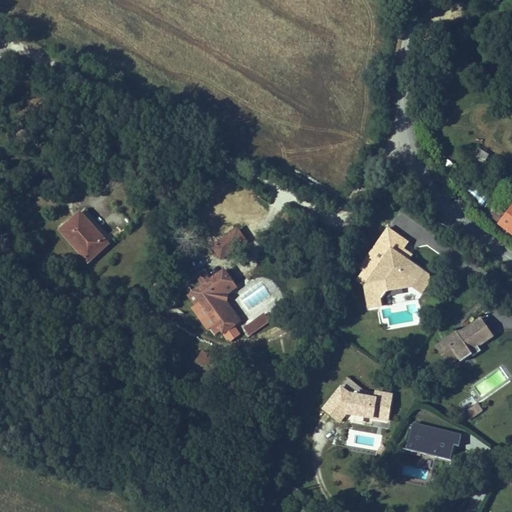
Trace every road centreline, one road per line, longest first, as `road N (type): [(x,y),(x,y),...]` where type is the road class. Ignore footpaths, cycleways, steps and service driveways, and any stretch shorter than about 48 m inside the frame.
road 1 (tertiary): [(511,259),(439,199),(412,156),(403,107),(415,0)]
road 2 (unknown): [(511,300),(410,236)]
